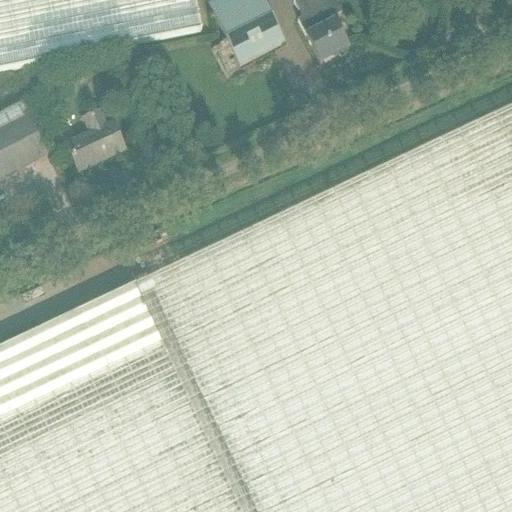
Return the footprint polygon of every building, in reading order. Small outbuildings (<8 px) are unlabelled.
[(0,0),(0,73),(202,32),(195,0),(0,0)] [(260,0),(222,0),(208,7),(240,68),(284,45),(260,0)] [(301,0),(310,17),(297,24),(319,67),(347,52),(331,21),(340,16),(331,0),(301,0)] [(60,131),(48,106),(0,130),(0,179),(49,156),(41,140),(60,131)] [(0,511),(511,511),(511,109),(0,351),(0,511)] [(65,148),(78,175),(123,154),(111,127),(105,130),(98,115),(84,122),(90,137),(65,148)]
